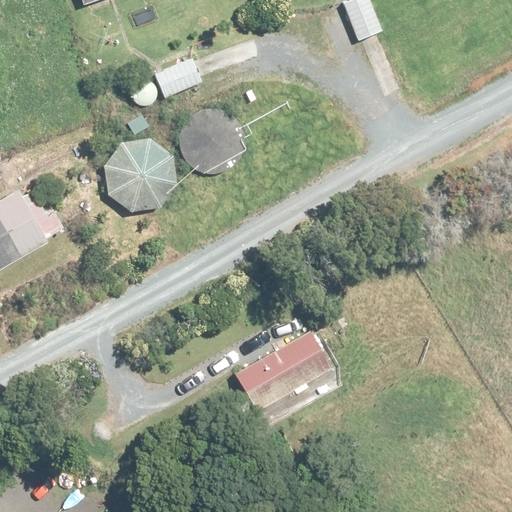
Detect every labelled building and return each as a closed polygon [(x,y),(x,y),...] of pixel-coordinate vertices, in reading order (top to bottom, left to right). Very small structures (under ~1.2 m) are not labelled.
[(364,0),(346,0),(337,4),(353,41),(377,31),(364,0)] [(145,108),(146,107),(172,98),(176,107),(201,97),(187,59),(135,78),(134,79),(133,79),(132,80),(131,81),(130,82),(129,83),(129,84),(128,85),(128,87),(127,88),(127,89),(127,90),(127,92),(127,93),(127,94),(127,96),(128,97),(128,98),(129,99),(129,100),(130,101),(131,102),(132,103),(133,104),(134,105),(135,106),(136,106),(137,107),(138,107),(140,107),(141,108),(142,108),(144,108),(145,108)] [(222,173),(225,172),(227,170),(229,169),(231,167),(233,165),(235,162),(237,160),(238,158),(239,155),(240,152),(241,150),(241,147),(241,144),(241,141),(241,138),(240,136),(240,133),(239,130),(238,128),(236,125),(235,123),(233,121),(231,119),(229,117),(227,115),(224,114),(222,112),(219,111),(217,110),(214,110),(211,109),(208,109),(206,109),(203,110),(200,110),(197,111),(194,112),(191,113),(188,115),(185,117),(183,119),(181,121),(179,124),(177,127),(175,130),(174,133),(173,136),(173,140),(173,143),(173,146),(173,149),(174,153),(175,156),(176,159),(178,162),(180,164),(182,167),(185,169),(187,171),(190,173),(193,174),(196,176),(199,177),(203,177),(206,177),(209,177),(213,177),(216,176),(219,175),(222,173)] [(146,210),(149,209),(152,208),(155,206),(158,204),(160,202),(162,200),(164,197),(166,194),(168,192),(169,188),(170,185),(171,182),(171,179),(171,176),(171,172),(171,169),(170,166),(169,163),(168,160),(167,157),(165,154),(163,152),(161,149),(159,147),(156,145),(153,143),(151,142),(148,140),(144,139),(141,138),(138,138),(135,138),(132,138),(128,138),(125,139),(122,140),(119,141),(116,143),(113,145),(110,147),(108,149),(105,151),(103,154),(102,157),(100,160),(99,163),(98,167),(97,170),(97,174),(97,177),(97,180),(98,184),(99,187),(100,190),(102,193),(104,196),(106,199),(108,201),(111,204),(113,206),(116,208),(119,209),(123,210),(126,211),(129,212),(133,212),(136,212),(139,212),(143,211),(146,210)] [(0,264),(59,228),(41,200),(34,204),(30,197),(21,202),(12,188),(0,195),(0,264)] [(304,333),(226,374),(246,410),(323,369),(304,333)] [(128,511),(122,502),(107,511),(128,511)]
